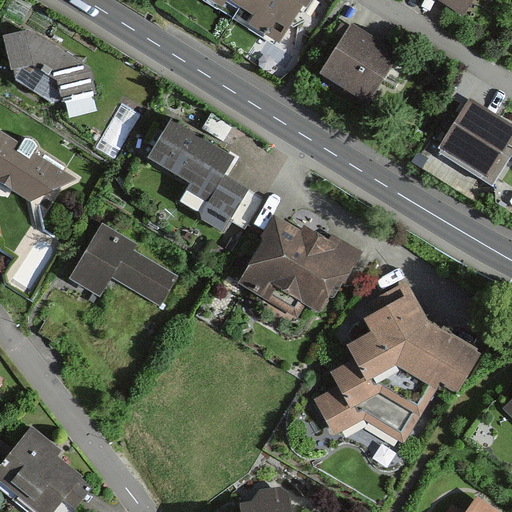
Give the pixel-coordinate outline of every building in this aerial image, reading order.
[(248,0),(203,0),(237,20),(248,0)] [(306,0),(248,0),(237,20),(280,45),(306,0)] [(429,0),(457,18),(468,0),(471,0),(481,6),(485,0),(429,0)] [(358,106),(390,53),(342,24),(309,77),(358,106)] [(84,65),(22,34),(0,40),(0,75),(44,106),(92,95),(84,65)] [(479,184),(511,135),(511,125),(468,95),(430,151),(479,184)] [(229,157),(155,117),(132,159),(230,213),(244,187),(220,174),(229,157)] [(77,179),(0,130),(0,181),(30,201),(77,179)] [(328,250),(268,218),(227,288),(243,296),(241,319),(287,347),(305,343),(316,327),(333,324),(346,299),(339,293),(359,256),(333,241),(328,250)] [(136,247),(97,223),(62,281),(93,299),(106,278),(158,310),(176,279),(132,253),(136,247)] [(424,327),(403,286),(360,307),(364,314),(352,321),(358,335),(332,347),(338,364),(320,374),(327,393),(306,401),(326,436),(337,441),(359,431),(395,452),(435,388),(450,397),(475,356),(424,327)] [(511,400),(503,409),(511,417),(511,400)] [(84,482),(20,426),(0,448),(0,494),(20,511),(74,511),(65,503),(84,482)] [(291,511),(291,496),(279,487),(237,500),(224,511),(291,511)] [(501,511),(477,495),(465,511),(501,511)]
